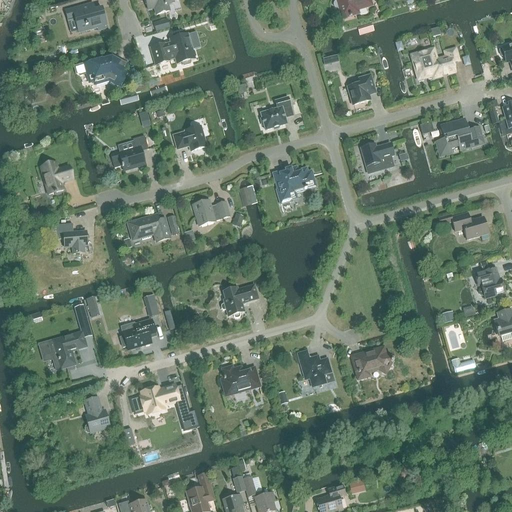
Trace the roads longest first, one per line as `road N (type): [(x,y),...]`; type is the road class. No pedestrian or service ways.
road 1 (residential): [(101,208),(328,136)]
road 2 (residential): [(108,378),(317,319)]
road 3 (residential): [(328,136),(480,93)]
road 4 (residential): [(356,224),(499,184)]
